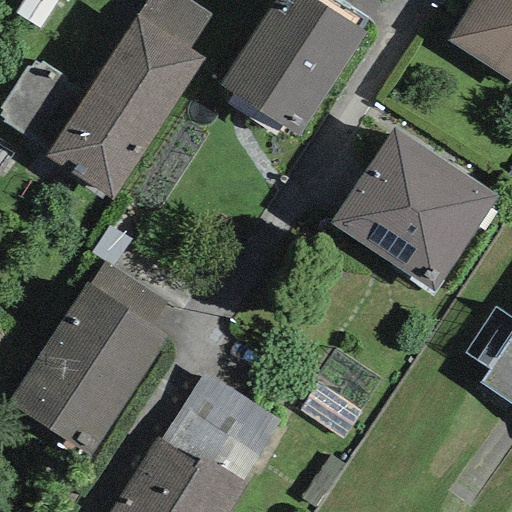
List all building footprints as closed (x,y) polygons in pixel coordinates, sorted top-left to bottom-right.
[(39,30),(58,0),(23,0),(14,14),(39,30)] [(147,0),(137,16),(188,49),(210,16),(185,0),(147,0)] [(314,0),(275,0),(218,86),(297,137),(365,33),(314,0)] [(339,0),(370,19),(382,0),(339,0)] [(511,0),(472,0),(446,42),(511,83),(511,0)] [(48,152),(45,158),(111,200),(203,60),(188,49),(137,16),(88,92),(48,152)] [(3,123),(48,152),(88,92),(42,62),(39,67),(35,64),(31,71),(27,69),(0,108),(0,109),(3,111),(0,115),(0,116),(5,120),(3,123)] [(495,196),(393,129),(329,224),(433,292),(495,196)] [(104,262),(110,267),(131,240),(108,227),(89,253),(104,262)] [(89,284),(150,327),(165,305),(110,267),(104,262),(89,284)] [(89,284),(87,283),(5,405),(92,456),(167,338),(150,327),(89,284)] [(511,332),(478,384),(511,406),(511,332)] [(161,439),(242,482),(279,422),(204,372),(161,439)] [(343,439),(360,413),(317,385),(300,410),(343,439)] [(161,439),(156,437),(108,511),(228,511),(247,484),(242,482),(161,439)] [(344,467),(328,456),(300,500),(315,510),(344,467)]
